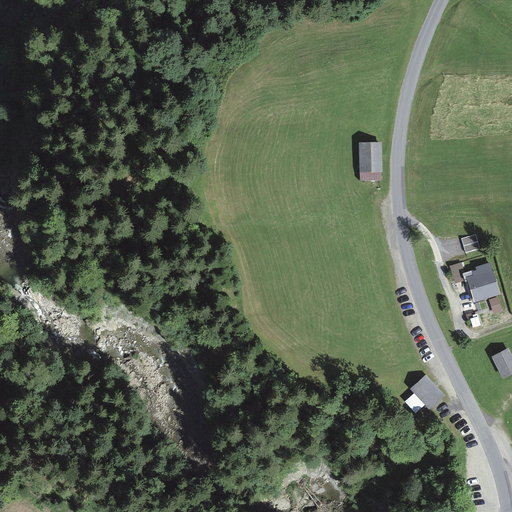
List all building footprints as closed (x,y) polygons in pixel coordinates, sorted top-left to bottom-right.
[(374,138),(348,138),(349,176),(375,175),(374,138)] [(501,293),(490,261),(475,266),(476,269),(472,271),(473,275),(466,277),(474,302),(501,293)] [(461,262),(449,266),(455,284),(465,281),(461,270),(464,269),(461,262)] [(498,297),(489,299),(493,314),(502,311),(498,297)] [(511,356),(508,348),(492,356),(502,377),(511,372),(511,356)] [(445,395),(426,376),(412,389),(431,408),(445,395)]
